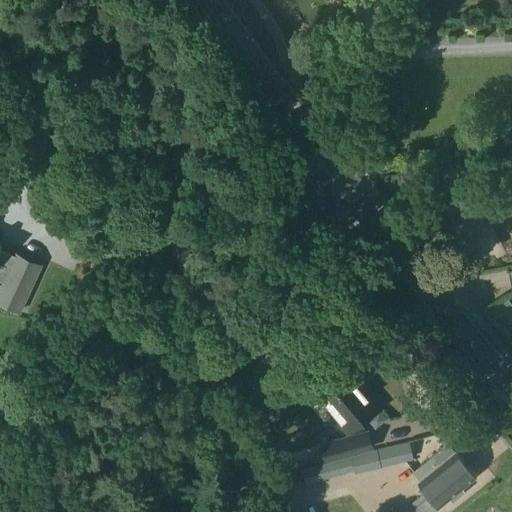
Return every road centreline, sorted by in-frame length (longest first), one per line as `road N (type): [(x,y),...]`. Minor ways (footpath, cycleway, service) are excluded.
road 1 (secondary): [(235,511),(322,160)]
road 2 (tertiary): [(511,386),(322,160)]
road 3 (secondary): [(322,160),(208,0)]
road 4 (track): [(331,139),(367,0)]
